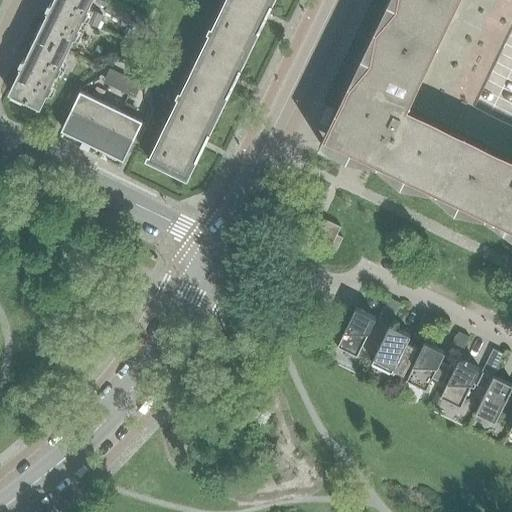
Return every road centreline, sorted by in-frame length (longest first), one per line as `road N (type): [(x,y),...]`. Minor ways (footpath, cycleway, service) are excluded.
road 1 (tertiary): [(0,510),(132,390),(218,238)]
road 2 (residential): [(511,342),(365,270),(330,285),(218,238)]
road 3 (unclassified): [(218,238),(336,0)]
road 4 (tertiary): [(218,238),(0,140)]
